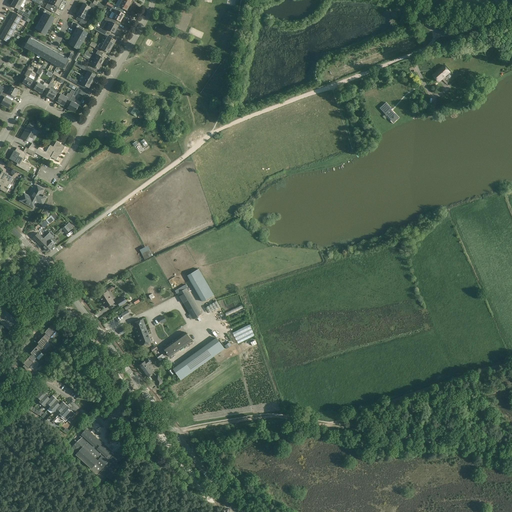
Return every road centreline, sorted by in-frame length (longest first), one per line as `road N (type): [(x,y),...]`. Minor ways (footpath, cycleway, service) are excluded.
road 1 (track): [(399,60),(211,133),(115,206)]
road 2 (tertiary): [(231,506),(43,261)]
road 3 (unclassified): [(80,410),(17,367),(36,327),(0,296)]
road 4 (residential): [(83,128),(152,0)]
